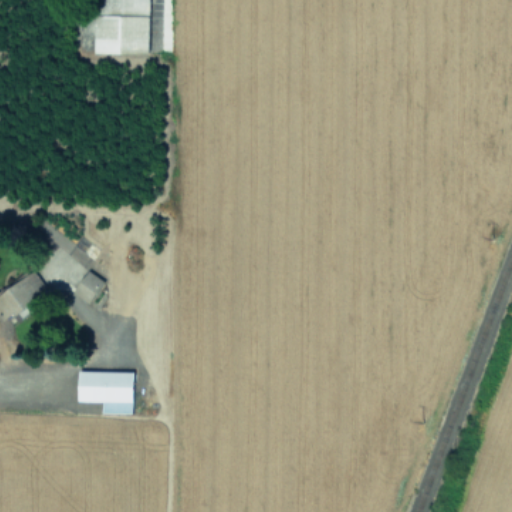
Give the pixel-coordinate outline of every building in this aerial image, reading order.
[(96,0),(97,52),(149,52),(148,0),(96,0)] [(80,252),(96,263),(103,252),(87,241),(80,252)] [(0,289),(0,305),(8,319),(36,303),(31,296),(45,288),(34,269),(0,289)] [(72,292),(89,303),(103,280),(87,269),(72,292)] [(132,412),(133,371),(78,370),(77,400),(103,400),(103,412),(132,412)]
